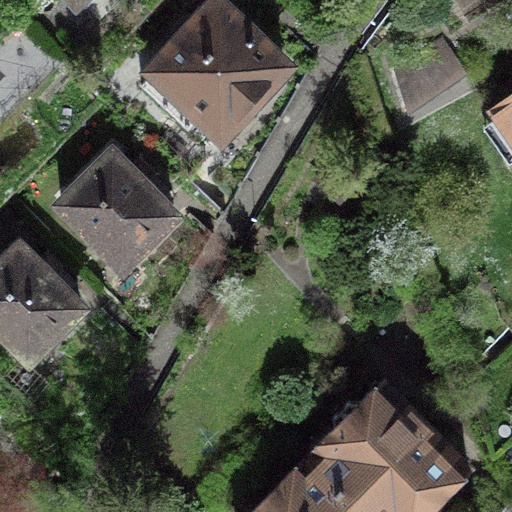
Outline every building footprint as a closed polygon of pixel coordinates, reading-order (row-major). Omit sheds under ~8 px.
[(282,62),(217,1),(141,81),(188,125),(202,111),(221,129),(224,125),(231,131),(260,102),(252,94),(282,62)] [(395,70),(409,113),(465,71),(442,38),(395,70)] [(511,100),(500,109),(511,126),(511,100)] [(340,150),(316,176),(334,192),(358,166),(340,150)] [(129,168),(112,151),(61,202),(121,262),(172,211),(142,181),(151,172),(138,160),(129,168)] [(36,261),(18,243),(0,261),(0,326),(28,355),(78,305),(48,275),(58,265),(46,252),(36,261)] [(511,260),(489,285),(499,317),(511,330),(511,340),(468,385),(491,459),(511,436),(511,260)] [(304,461),(355,511),(431,511),(442,501),(441,485),(466,459),(383,380),(361,402),(358,399),(347,399),(333,413),(332,425),(335,428),(304,461)] [(355,511),(304,461),(251,511),(355,511)]
